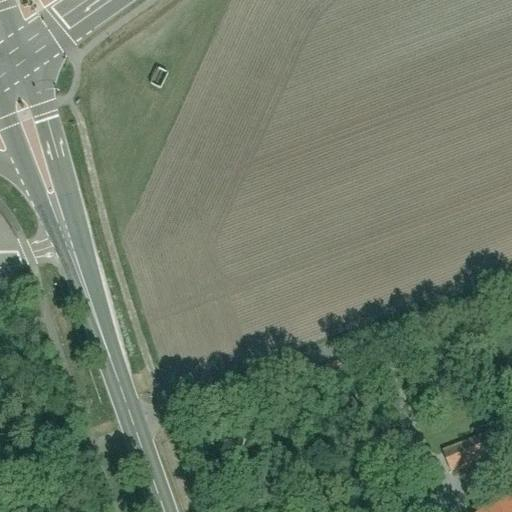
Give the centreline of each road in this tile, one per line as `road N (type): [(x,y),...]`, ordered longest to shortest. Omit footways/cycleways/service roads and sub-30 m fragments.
road 1 (residential): [(140,427),(511,290)]
road 2 (tertiary): [(8,70),(140,427)]
road 3 (secondary): [(8,70),(106,0)]
